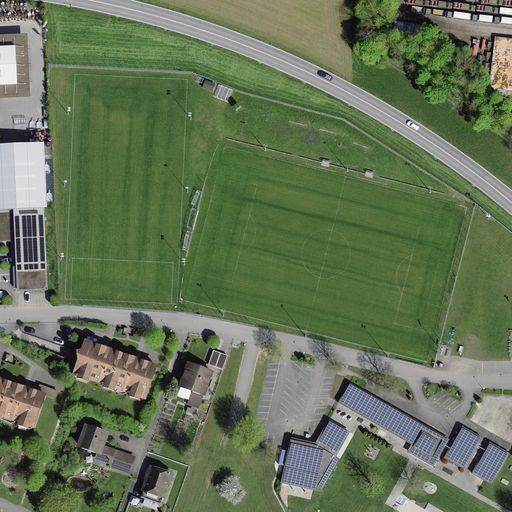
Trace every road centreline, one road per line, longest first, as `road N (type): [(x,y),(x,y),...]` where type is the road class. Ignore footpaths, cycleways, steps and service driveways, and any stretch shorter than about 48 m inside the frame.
road 1 (residential): [(0,316),(92,314),(185,325),(422,376),(511,380)]
road 2 (primary): [(84,0),(173,21),(314,75),(426,138),(511,203)]
